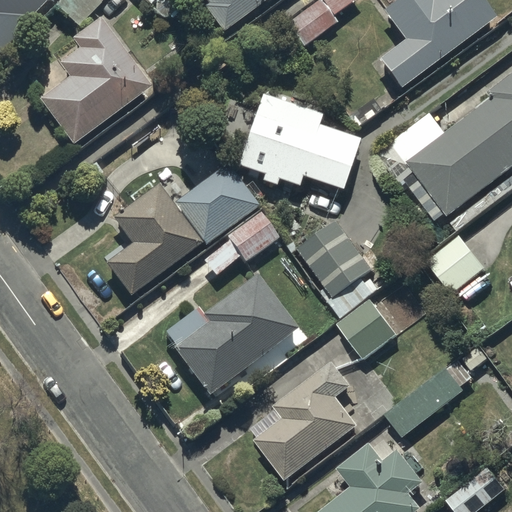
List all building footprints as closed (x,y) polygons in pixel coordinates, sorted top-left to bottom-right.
[(0,0),(0,59),(36,23),(33,21),(53,0),(0,0)] [(67,0),(57,10),(79,32),(102,8),(101,7),(107,0),(141,0),(151,9),(160,0),(67,0)] [(224,36),(272,0),(203,0),(209,8),(206,11),(224,36)] [(334,21),(360,1),(359,0),(326,0),(285,31),(301,53),(338,26),(334,21)] [(380,65),(402,95),(497,22),(480,0),(406,0),(384,17),(406,46),(380,65)] [(74,150),(152,92),(101,23),(73,44),(80,53),(60,69),(70,82),(40,105),(74,150)] [(409,168),(451,222),(511,175),(511,81),(491,98),(495,102),(409,168)] [(303,184),(344,197),(361,145),(320,131),(323,121),(263,101),(239,172),(265,181),(264,186),(278,191),(280,186),(300,192),(303,184)] [(176,208),(207,250),(260,211),(229,169),(176,208)] [(131,302),(204,249),(160,190),(114,223),(133,249),(107,269),(131,302)] [(262,217),(228,241),(246,267),(280,242),(262,217)] [(371,277),(375,274),(339,225),(300,254),(335,302),(330,305),(342,322),(383,292),(371,277)] [(429,266),(455,299),(488,273),(462,240),(429,266)] [(175,354),(211,401),(299,335),(258,280),(204,321),(199,314),(167,338),(177,352),(175,354)] [(340,329),(366,364),(400,339),(374,304),(340,329)] [(465,363),(474,374),(490,362),(481,351),(465,363)] [(388,420),(405,442),(467,395),(463,391),(475,382),(461,364),(388,420)] [(258,446),(289,487),(362,431),(340,403),(355,392),(336,367),(277,412),(286,424),(258,446)] [(330,511),(422,511),(413,500),(427,488),(401,456),(387,467),(373,449),(341,475),(355,493),(330,511)] [(449,505),(454,511),(485,511),(508,494),(490,472),(449,505)]
